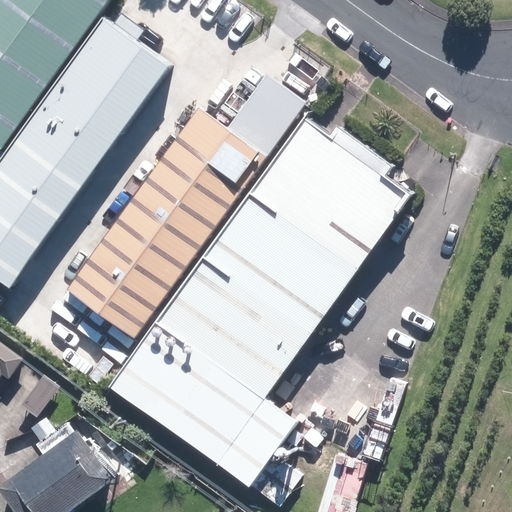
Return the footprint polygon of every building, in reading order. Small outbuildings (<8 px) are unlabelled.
[(125,0),(0,0),(0,150),(11,158),(125,0)] [(115,87),(99,108),(140,138),(155,116),(115,87)] [(272,163),(198,109),(63,294),(138,348),(272,163)] [(421,194),(318,120),(121,391),(261,492),(313,420),(276,393),(421,194)] [(442,295),(425,289),(397,370),(414,375),(442,295)] [(29,356),(0,334),(0,384),(9,372),(15,376),(29,356)] [(412,381),(381,371),(374,391),(389,396),(381,420),(397,425),(412,381)] [(43,415),(64,385),(48,374),(26,404),(43,415)] [(60,430),(50,417),(35,427),(45,441),(60,430)] [(26,511),(74,511),(123,476),(87,427),(7,486),(26,511)] [(356,511),(371,461),(338,452),(321,511),(356,511)]
